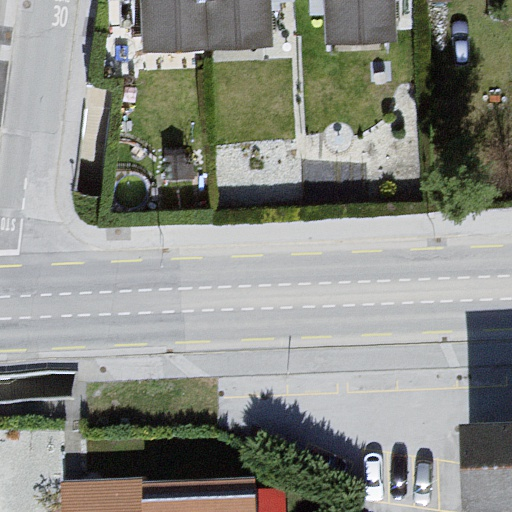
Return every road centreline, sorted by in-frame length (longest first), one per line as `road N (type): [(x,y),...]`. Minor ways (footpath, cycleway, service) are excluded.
road 1 (primary): [(511,286),(15,306)]
road 2 (residential): [(15,306),(49,0)]
